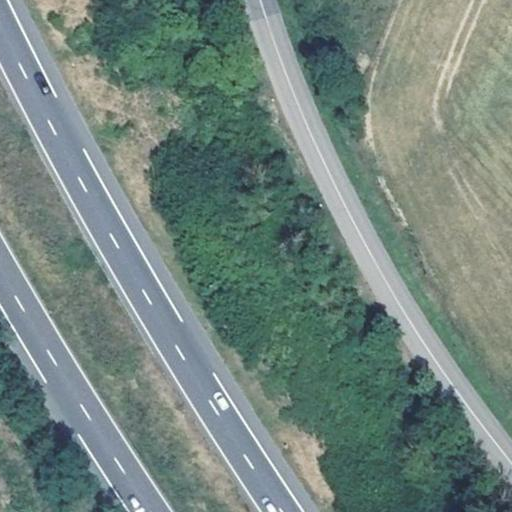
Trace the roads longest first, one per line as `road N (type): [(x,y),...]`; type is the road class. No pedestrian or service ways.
road 1 (motorway): [(283,511),(140,288),(0,21)]
road 2 (secondary): [(511,465),(429,354),(363,243),(309,137),(258,0)]
road 3 (motorway): [(0,268),(153,511)]
